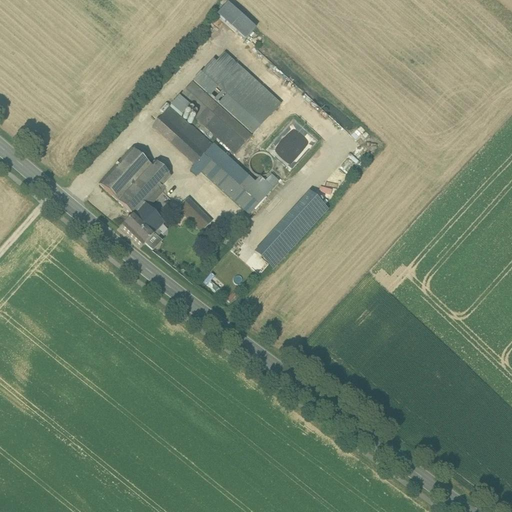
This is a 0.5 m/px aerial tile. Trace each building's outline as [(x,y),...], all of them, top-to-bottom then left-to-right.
[(255,29),(227,4),(217,15),(244,41),(255,29)] [(280,105),(223,54),(215,63),(211,60),(193,80),(253,135),(280,105)] [(251,136),(192,82),(178,97),(238,151),(251,136)] [(212,145),(170,106),(152,126),(194,165),(212,145)] [(255,184),(215,148),(197,167),(248,214),(266,194),(255,184)] [(149,166),(131,149),(98,184),(133,216),(143,204),(147,208),(155,200),(152,196),(170,177),(153,162),(149,166)] [(270,172),(273,164),(269,155),(261,152),(253,155),(249,164),(253,172),(261,176),(270,172)] [(277,182),(270,176),(264,182),(271,189),(277,182)] [(264,182),(260,179),(255,184),(266,194),(271,189),(264,182)] [(326,211),(307,193),(255,251),(273,268),(326,211)] [(188,198),(177,208),(201,231),(211,221),(188,198)] [(143,204),(133,216),(121,228),(141,248),(144,244),(154,234),(163,224),(147,208),(143,204)] [(154,234),(144,244),(150,249),(160,239),(154,234)]
